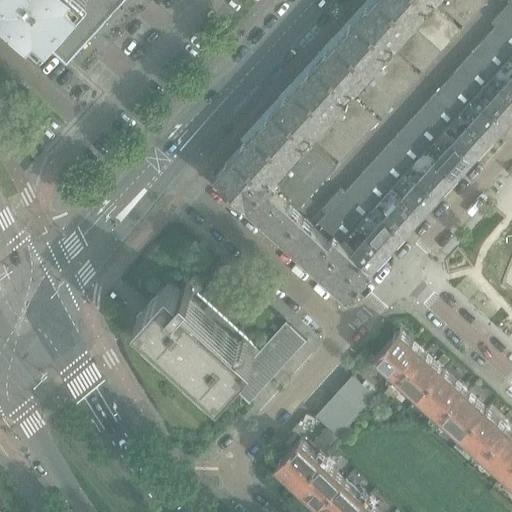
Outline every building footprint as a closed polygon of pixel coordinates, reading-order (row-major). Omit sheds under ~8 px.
[(4,0),(66,56),(66,55),(67,55),(117,0),(4,0)] [(386,0),(374,0),(354,23),(339,39),(400,95),(418,75),(389,49),(394,44),(423,70),(440,49),(386,0)] [(476,0),(386,0),(440,49),(459,30),(431,4),(433,0),(436,0),(463,24),(481,4),(476,0)] [(471,52),(511,90),(511,0),(493,20),(497,24),(471,52)] [(339,39),(317,64),(299,84),(358,141),(377,120),(348,94),(352,89),(382,115),(400,95),(339,39)] [(511,112),(511,90),(471,52),(370,165),(422,212),(504,122),(511,112)] [(299,84),(258,129),(257,129),(318,185),(336,165),(308,139),(313,134),(341,159),(358,141),(299,84)] [(215,176),(216,176),(249,206),(249,205),(286,238),(337,284),(349,295),(373,269),(372,268),(356,255),(338,239),(334,244),(315,226),(310,222),(305,217),(295,209),(268,183),(272,178),(301,204),(318,185),(257,129),(215,176)] [(372,268),(422,212),(370,165),(345,192),(341,189),(320,211),(325,215),(315,226),(334,244),(338,239),(356,255),(372,268)] [(246,366),(264,382),(280,365),(261,348),(259,350),(192,289),(186,283),(180,289),(170,280),(137,316),(221,393),(230,384),(238,375),(246,366)] [(277,331),(295,348),(303,339),(306,341),(308,340),(286,321),(277,331)] [(417,396),(443,368),(400,328),(374,356),(417,396)] [(269,339),(288,356),(295,348),(277,331),(269,339)] [(261,348),(280,365),(288,356),(269,339),(261,348)] [(264,382),(246,366),(238,375),(256,391),(264,382)] [(443,368),(417,396),(460,435),(486,407),(443,368)] [(256,391),(238,375),(230,384),(234,387),(233,388),(250,404),(251,403),(248,400),(256,391)] [(346,387),(365,405),(374,395),(355,378),(346,387)] [(377,390),(365,380),(362,384),(373,394),(377,390)] [(398,393),(390,385),(385,390),(394,397),(398,393)] [(337,397),(356,415),(365,405),(346,387),(337,397)] [(329,407),(348,424),(356,415),(337,397),(329,407)] [(329,407),(320,416),(339,433),(348,424),(329,407)] [(511,430),(486,407),(460,435),(504,474),(511,464),(511,430)] [(319,507),(345,479),(301,438),(275,465),(319,507)] [(325,511),(380,511),(345,479),(319,507),(325,511)]
